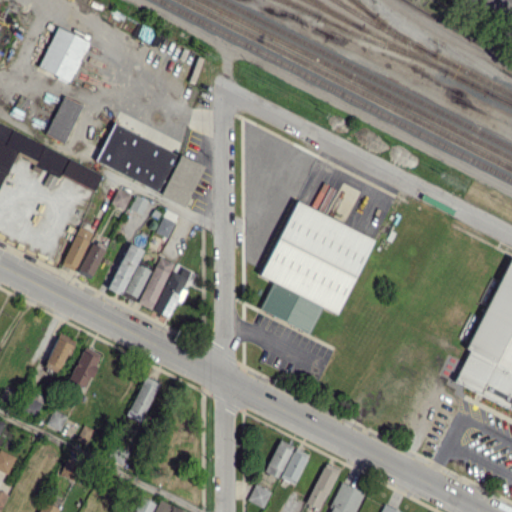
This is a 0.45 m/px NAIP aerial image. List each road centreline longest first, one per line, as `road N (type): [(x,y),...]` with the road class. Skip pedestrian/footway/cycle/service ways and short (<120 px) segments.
road 1 (tertiary): [(0,265),(484,511)]
road 2 (residential): [(511,234),(224,90)]
road 3 (residential): [(224,90),(224,381)]
road 4 (residential): [(224,381),(224,511)]
